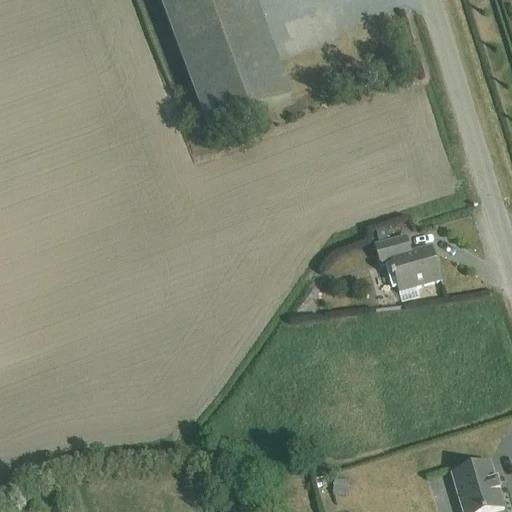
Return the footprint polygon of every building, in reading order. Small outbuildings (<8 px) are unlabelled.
[(159,0),(209,131),(291,102),(253,0),(159,0)] [(349,75),(338,78),(343,94),(354,90),(349,75)] [(387,230),(376,233),(377,237),(379,243),(389,240),(388,234),(387,230)] [(399,295),(441,283),(432,250),(411,255),(407,240),(374,249),(380,268),(390,265),(399,295)] [(500,493),(497,483),(495,483),(490,466),(452,478),(461,511),(500,511),(504,511),(498,494),(500,493)] [(332,495),(345,497),(347,485),(334,483),(332,495)]
